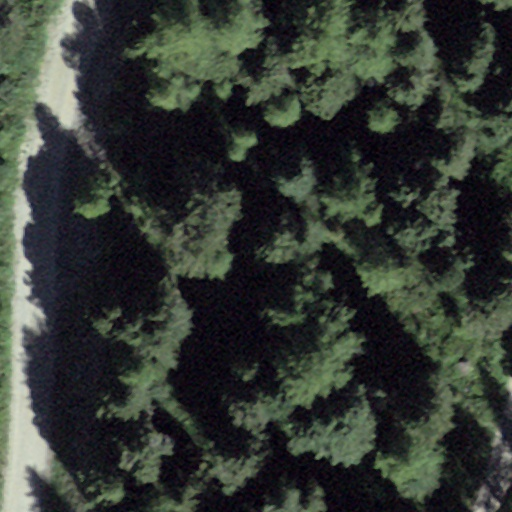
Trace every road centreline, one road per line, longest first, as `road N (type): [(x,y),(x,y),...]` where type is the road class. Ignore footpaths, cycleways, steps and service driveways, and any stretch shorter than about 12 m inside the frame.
road 1 (track): [(22,511),(42,337),(46,166),(91,0)]
road 2 (track): [(475,511),(511,392)]
